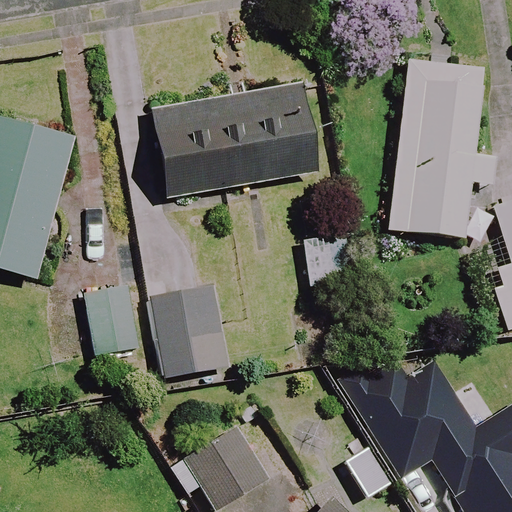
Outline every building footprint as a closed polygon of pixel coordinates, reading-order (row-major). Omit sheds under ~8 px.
[(479,74),(404,66),(387,235),(460,243),(466,186),(490,189),(492,162),(470,160),(479,74)] [(307,143),(299,91),(148,117),(163,204),(330,176),(324,141),(307,143)] [(71,143),(0,123),(0,275),(34,284),(71,143)] [(503,336),(511,334),(511,203),(494,207),(506,267),(490,270),(503,336)] [(347,244),(305,242),(304,288),(345,290),(347,244)] [(134,350),(124,291),(83,298),(93,357),(134,350)] [(219,373),(206,293),(145,303),(159,383),(219,373)] [(260,489),(236,434),(167,465),(180,495),(199,486),(210,511),(260,489)] [(511,511),(511,454),(487,471),(464,436),(393,482),(412,511),(511,511)] [(335,511),(326,503),(317,511),(335,511)]
